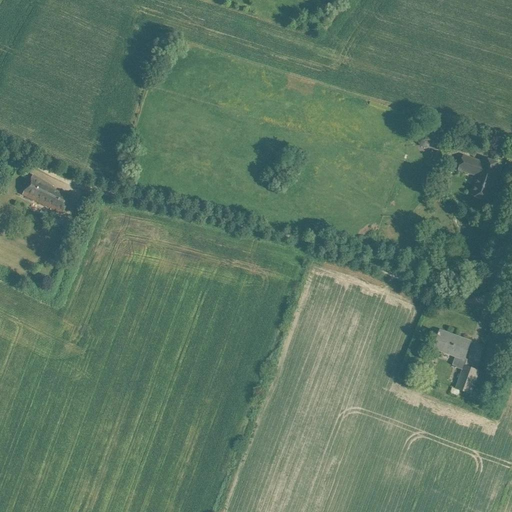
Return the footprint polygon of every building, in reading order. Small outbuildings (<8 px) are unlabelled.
[(471,195),(480,198),(489,201),(502,165),(484,159),(483,162),(464,155),(459,169),(478,176),(471,195)] [(61,214),(70,199),(53,189),(54,188),(33,175),(21,194),(61,214)] [(64,249),(71,235),(63,231),(56,245),(64,249)] [(433,349),(464,360),(471,342),(440,331),(439,333),(433,349)] [(456,389),(471,394),(479,371),(464,366),(456,389)]
